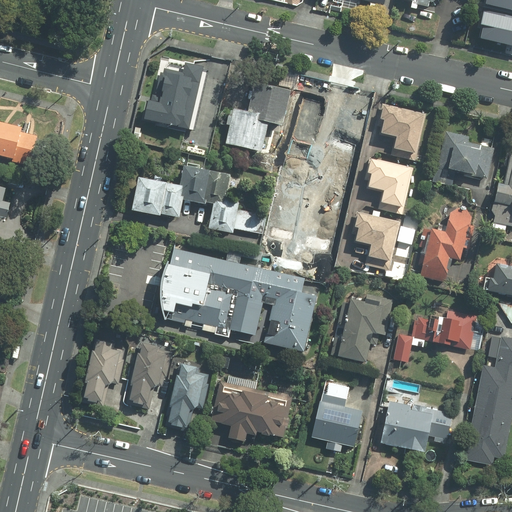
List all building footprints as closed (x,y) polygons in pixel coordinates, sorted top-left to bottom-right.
[(402,0),(413,2),(412,6),(429,10),(430,0),(440,0),(444,1),(444,0),(402,0)] [(511,0),(486,0),(486,3),(511,9),(511,0)] [(511,44),(511,18),(484,12),(481,24),(483,25),(480,37),(511,44)] [(183,74),(162,69),(154,101),(147,100),(142,120),(194,133),(191,144),(210,149),(232,61),(216,57),(186,62),(183,74)] [(290,89),(249,83),(245,111),(230,108),(222,145),(262,153),(269,123),(284,126),(290,89)] [(385,120),(381,136),(395,139),(392,149),(416,155),(425,114),(384,105),(381,120),(385,120)] [(353,119),(307,107),(291,170),(286,168),(283,183),(320,192),(313,221),(337,227),(346,192),(340,190),(348,159),(343,157),(353,119)] [(0,160),(28,168),(38,133),(0,122),(0,160)] [(446,131),(434,179),(453,184),(456,172),(484,179),(493,143),(482,141),(481,146),(466,142),(468,137),(446,131)] [(413,167),(371,157),(367,173),(370,174),(367,189),(383,193),(380,204),(403,209),(413,167)] [(500,186),(490,222),(511,227),(511,161),(505,188),(500,186)] [(208,230),(234,234),(235,228),(260,233),(264,213),(238,209),(239,202),(226,200),(230,174),(183,166),(180,185),(136,178),(130,211),(160,216),(160,214),(178,217),(181,199),(212,205),(208,230)] [(0,220),(8,223),(13,206),(4,204),(8,190),(0,188),(0,220)] [(365,265),(394,271),(399,243),(411,246),(416,225),(355,213),(352,228),(358,229),(355,244),(369,247),(365,265)] [(471,217),(450,213),(448,226),(439,224),(437,230),(423,228),(420,240),(422,241),(421,246),(426,247),(421,277),(445,282),(449,259),(461,261),(463,248),(470,249),(473,231),(469,230),(471,217)] [(275,272),(174,250),(171,263),(167,262),(164,271),(161,282),(159,295),(160,304),(161,313),(164,319),(260,340),(271,289),(275,272)] [(511,270),(495,267),(493,279),(489,278),(486,292),(511,297),(511,270)] [(315,298),(271,289),(260,340),(259,343),(303,352),(315,298)] [(365,302),(344,298),(339,325),(344,326),(337,358),(365,363),(371,333),(385,336),(393,300),(366,294),(365,302)] [(511,306),(500,304),(511,324),(511,323),(511,306)] [(425,332),(431,333),(438,334),(440,321),(417,318),(415,338),(424,339),(425,332)] [(472,347),(473,330),(463,329),(464,323),(440,321),(438,334),(431,333),(430,340),(430,343),(457,345),(457,346),(458,346),(458,347),(458,348),(459,348),(459,349),(460,349),(460,350),(461,350),(462,350),(463,351),(464,351),(465,351),(466,351),(467,351),(467,350),(468,350),(469,350),(470,349),(471,348),(471,347),(472,347)] [(413,336),(396,334),(393,361),(410,363),(413,336)] [(488,357),(495,359),(494,367),(486,366),(467,463),(494,468),(495,459),(505,461),(511,424),(511,338),(493,335),(488,357)] [(120,385),(127,353),(114,350),(116,342),(94,338),(81,402),(103,406),(107,383),(120,385)] [(162,345),(139,341),(128,404),(149,408),(153,387),(165,389),(171,353),(161,352),(162,345)] [(232,357),(221,355),(219,368),(229,370),(232,357)] [(200,373),(201,367),(181,363),(178,377),(176,377),(170,407),(171,407),(168,425),(189,429),(193,409),(202,411),(209,374),(200,373)] [(283,440),(292,396),(256,389),(257,383),(222,376),(212,424),(230,427),(228,439),(245,442),(247,433),(283,440)] [(326,449),(341,453),(342,445),(354,448),(363,412),(345,408),(350,388),(325,382),(311,437),(328,442),(326,449)] [(444,440),(448,440),(453,416),(388,404),(380,444),(425,453),(428,437),(438,439),(438,442),(444,443),(444,440)]
